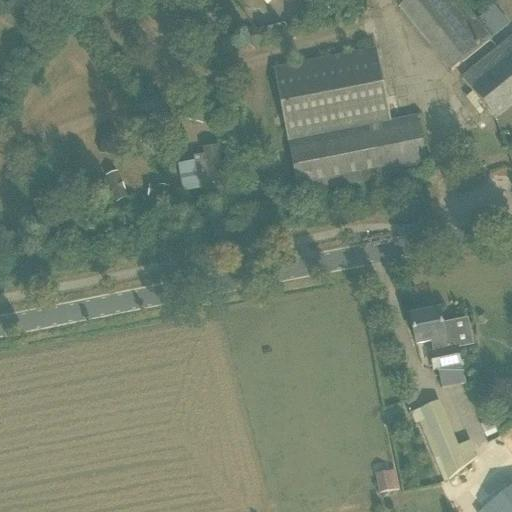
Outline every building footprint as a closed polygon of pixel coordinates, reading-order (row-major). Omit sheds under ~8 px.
[(491,40),(459,0),(410,0),(399,9),(450,73),(491,40)] [(491,37),(508,24),(494,5),(477,18),(491,37)] [(358,23),(359,19),(356,16),(352,17),(351,21),(353,24),(358,23)] [(265,36),(252,27),(242,40),(255,50),(265,36)] [(511,37),(460,78),(495,122),(511,108),(511,37)] [(427,170),(416,117),(389,122),(376,50),(274,70),(299,195),(427,170)] [(208,113),(181,106),(177,118),(186,121),(196,123),(204,125),(208,113)] [(158,113),(131,122),(135,134),(142,132),(154,128),(162,125),(158,113)] [(103,127),(99,155),(111,157),(112,149),(113,149),(115,137),(114,137),(116,129),(103,127)] [(217,148),(201,150),(202,157),(192,159),(197,192),(224,187),(217,148)] [(480,162),(462,169),(457,171),(464,186),(486,177),(480,162)] [(105,177),(116,204),(128,199),(125,192),(125,191),(121,179),(120,179),(117,172),(105,177)] [(148,198),(176,202),(178,190),(170,189),(170,188),(158,186),(157,187),(150,186),(148,198)] [(410,318),(416,347),(431,344),(433,353),(429,354),(433,373),(438,372),(442,390),(465,386),(462,367),(463,366),(459,348),(447,350),(440,312),(410,318)] [(448,482),(477,458),(471,443),(458,448),(439,402),(418,411),(420,415),(417,416),(432,453),(435,452),(448,482)] [(396,471),(375,476),(379,495),(400,491),(396,471)] [(485,511),(511,511),(511,488),(484,510),(485,511)]
